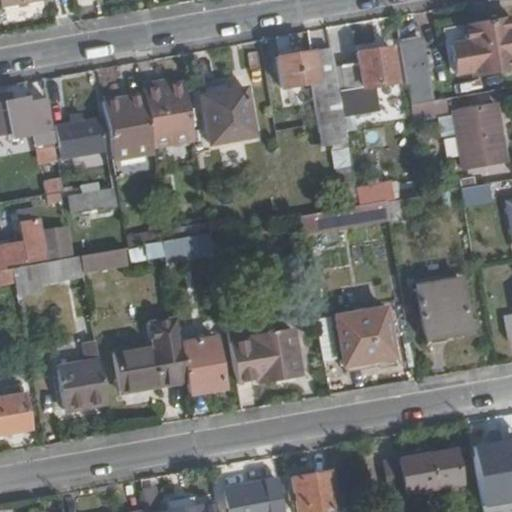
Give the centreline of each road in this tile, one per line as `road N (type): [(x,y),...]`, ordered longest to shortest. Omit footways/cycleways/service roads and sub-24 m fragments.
road 1 (residential): [(511,388),(0,479)]
road 2 (residential): [(346,0),(0,60)]
